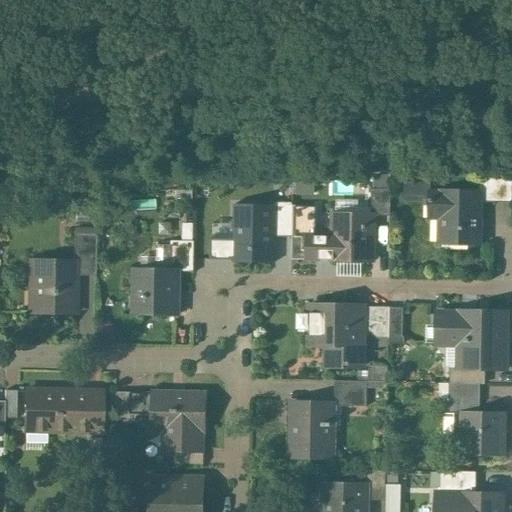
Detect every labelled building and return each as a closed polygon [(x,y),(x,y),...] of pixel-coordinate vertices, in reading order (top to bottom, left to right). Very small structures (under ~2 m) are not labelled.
[(511,178),(479,178),(478,191),(479,191),(479,202),(511,203),(511,178)] [(390,188),(370,190),(370,214),(372,214),(372,216),(389,216),(390,188)] [(478,191),(429,191),(428,220),(440,220),(439,244),(479,245),(479,202),(479,191),(478,191)] [(292,203),(272,202),(272,222),(273,223),(273,237),(291,237),(291,206),(292,203)] [(316,206),(291,206),(291,237),(291,260),(315,260),(315,259),(332,259),(332,258),(336,258),(337,244),(332,244),(333,236),(315,236),(316,206)] [(370,214),(333,214),(333,236),(332,244),(337,244),(336,258),(332,258),(332,259),(332,261),(371,261),(372,216),(372,214),(370,214)] [(272,222),(233,222),(233,262),(272,263),(273,237),(273,223),(272,222)] [(95,235),(73,235),(73,261),(75,261),(74,275),(94,276),(95,235)] [(193,241),(170,241),(170,270),(176,270),(176,271),(192,271),(193,241)] [(73,261),(30,260),(29,313),(74,313),(74,275),(75,261),(73,261)] [(170,270),(134,269),(134,297),(141,297),(141,314),(176,315),(176,271),(176,270),(170,270)] [(363,309),(309,308),(309,335),(322,335),(322,345),(332,345),(332,366),(362,367),(362,332),(363,310),(363,309)] [(389,310),(363,310),(362,332),(370,332),(376,338),(388,338),(388,335),(389,310)] [(403,310),(389,310),(388,335),(402,335),(403,310)] [(503,312),(459,311),(459,314),(435,314),(435,344),(455,344),(455,367),(462,367),(463,367),(462,369),(482,369),(504,370),(505,342),(503,342),(503,312)] [(387,366),(368,366),(368,382),(387,382),(387,366)] [(482,369),(462,369),(462,367),(455,367),(449,367),(449,383),(479,384),(482,384),(482,369)] [(366,382),(334,381),(333,404),(333,406),(366,407),(366,382)] [(479,384),(449,383),(449,414),(461,414),(461,413),(479,413),(479,384)] [(8,390),(12,415),(22,414),(18,389),(8,390)] [(102,392),(24,390),(23,430),(101,432),(102,392)] [(136,393),(114,392),(114,420),(135,420),(136,393)] [(204,394),(153,393),(152,430),(164,431),(164,451),(175,451),(201,451),(201,449),(201,431),(203,432),(204,394)] [(333,404),(290,403),(290,404),(291,404),(290,455),(289,455),(289,456),(332,457),(332,456),(331,456),(331,440),(328,440),(328,426),(330,427),(330,421),(328,420),(328,406),(333,406),(333,404)] [(479,413),(461,413),(461,414),(461,454),(503,455),(504,414),(479,413)] [(201,451),(175,451),(174,464),(203,464),(203,450),(201,449),(201,451)] [(385,470),(366,470),(366,484),(367,484),(367,500),(385,500),(385,470)] [(475,472),(440,471),(440,494),(462,494),(462,492),(475,493),(475,472)] [(201,511),(202,479),(147,478),(145,511),(201,511)] [(342,487),(325,487),(325,504),(323,504),(322,511),(366,511),(367,500),(367,484),(366,484),(343,483),(342,487)] [(475,493),(462,492),(462,494),(461,511),(501,511),(502,493),(475,493)] [(461,511),(462,494),(440,494),(439,511),(461,511)]
